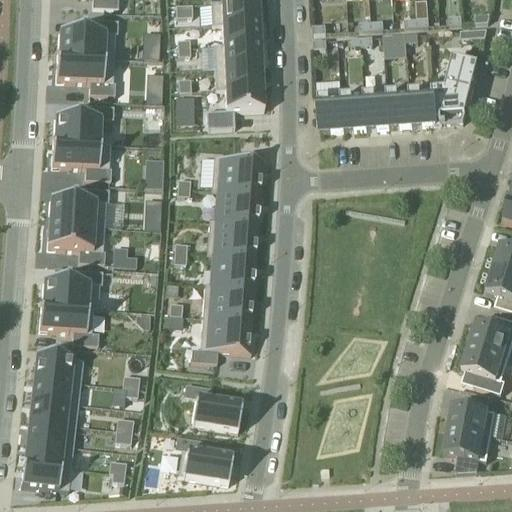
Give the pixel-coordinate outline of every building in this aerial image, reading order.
[(58,0),(58,1),(90,2),(90,15),(116,16),(116,3),(104,2),(104,0),(58,0)] [(218,0),(219,9),(257,8),(256,0),(218,0)] [(257,8),(219,9),(220,31),(258,29),(257,8)] [(186,11),(174,12),(174,19),(186,19),(186,11)] [(488,21),(473,22),(474,30),(487,29),(489,21),(488,21)] [(460,31),(460,23),(448,24),(448,32),(460,31)] [(427,25),(415,26),(415,34),(427,33),(427,25)] [(415,26),(403,27),(403,35),(415,34),(415,26)] [(55,62),(55,63),(102,65),(103,40),(115,41),(116,28),(90,27),(90,39),(57,38),(57,40),(56,40),(56,52),(57,52),(56,62),(55,62)] [(381,28),(369,29),(370,37),(382,36),(381,28)] [(258,29),(220,31),(221,53),(259,51),(258,29)] [(369,29),(357,30),(358,38),(370,37),(369,29)] [(324,40),(324,32),(311,33),(312,41),(324,40)] [(485,36),(459,38),(459,46),(483,45),(484,45),(485,37),(485,36)] [(417,49),(416,41),(404,42),(405,50),(417,49)] [(405,50),(404,42),(392,43),(393,51),(405,50)] [(371,52),(371,44),(359,45),(359,53),(371,52)] [(359,53),(359,45),(347,46),(347,54),(359,53)] [(187,47),(175,47),(176,55),(188,54),(187,47)] [(325,55),(325,47),(312,48),(312,56),(325,55)] [(259,51),(221,53),(222,74),(260,72),(259,51)] [(188,54),(176,55),(176,63),(188,62),(188,54)] [(55,63),(53,88),(87,89),(87,102),(113,103),(113,90),(101,89),(102,65),(55,63)] [(443,94),(431,95),(433,131),(434,131),(434,130),(438,130),(438,131),(461,129),(468,103),(470,103),(474,85),(473,84),(476,70),(451,64),(443,94)] [(260,72),(222,74),(223,96),(261,94),(260,72)] [(188,89),(176,90),(177,98),(189,97),(188,89)] [(224,118),(212,118),(212,131),(238,130),(238,118),(262,116),(261,94),(223,96),(224,118)] [(431,95),(408,97),(410,133),(433,131),(431,95)] [(408,97),(385,98),(388,134),(410,133),(408,97)] [(385,98),(362,100),(365,136),(388,134),(385,98)] [(365,136),(362,100),(340,101),(342,138),(365,136)] [(340,101),(316,103),(318,139),(342,138),(340,101)] [(50,147),(50,148),(98,151),(99,126),(111,126),(112,114),(86,113),(85,125),(53,123),(53,126),(52,126),(51,138),(52,138),(52,147),(50,147)] [(50,148),(49,173),(83,175),(82,187),(108,188),(109,176),(97,175),(98,151),(50,148)] [(206,151),(205,163),(215,164),(215,165),(217,165),(216,165),(214,197),(258,200),(260,168),(263,168),(263,167),(230,165),(231,152),(206,151)] [(176,186),(176,194),(188,195),(188,187),(176,186)] [(176,194),(175,202),(187,203),(188,195),(176,194)] [(47,208),(46,220),(47,220),(46,230),(93,233),(94,209),(106,210),(107,197),(81,195),(80,207),(48,205),(48,208),(47,208)] [(214,197),(212,229),(256,232),(258,200),(214,197)] [(511,208),(506,206),(500,228),(511,231),(511,208)] [(159,227),(144,226),(143,236),(158,237),(159,227)] [(212,229),(210,261),(253,264),(256,232),(212,229)] [(46,230),(45,255),(77,257),(76,270),(102,271),(103,259),(91,258),(93,233),(46,230)] [(173,250),(172,258),(185,259),(185,251),(173,250)] [(511,255),(499,251),(492,275),(511,281),(511,255)] [(172,258),(172,266),(184,267),(185,259),(172,258)] [(210,261),(207,293),(251,296),(253,264),(210,261)] [(125,263),(124,275),(134,276),(134,264),(125,263)] [(511,281),(492,275),(484,299),(498,303),(494,315),(511,320),(511,281)] [(38,311),(38,312),(86,315),(88,291),(100,291),(101,279),(75,277),(74,289),(42,287),(41,290),(41,289),(40,301),(41,302),(40,311),(38,311)] [(207,293),(205,324),(249,328),(251,296),(207,293)] [(38,312),(37,337),(71,339),(70,352),(96,353),(96,341),(84,340),(86,315),(38,312)] [(168,314),(167,322),(179,323),(180,315),(168,314)] [(191,356),(190,369),(216,371),(216,358),(249,361),(249,360),(246,359),(249,328),(205,324),(203,357),(191,356)] [(475,331),(468,354),(507,366),(511,348),(511,329),(496,325),(493,336),(475,331)] [(468,354),(461,377),(500,389),(507,366),(468,354)] [(34,362),(31,384),(69,388),(72,366),(34,362)] [(31,384),(29,406),(67,410),(69,388),(31,384)] [(125,387),(124,395),(136,396),(137,388),(125,387)] [(184,391),(182,404),(194,406),(190,431),(236,439),(240,413),(208,408),(210,395),(184,391)] [(124,395),(123,402),(135,404),(136,396),(124,395)] [(29,406),(26,427),(64,431),(67,410),(29,406)] [(450,412),(446,436),(489,444),(493,420),(450,412)] [(26,427),(24,449),(62,453),(64,431),(26,427)] [(119,430),(118,437),(130,439),(131,431),(119,430)] [(446,437),(442,460),(456,462),(453,480),(475,478),(477,466),(485,468),(489,446),(489,444),(446,436),(446,437)] [(118,437),(117,445),(129,447),(130,439),(118,437)] [(175,444),(173,457),(184,459),(180,484),(226,491),(230,466),(198,460),(200,448),(175,444)] [(24,449),(21,470),(59,474),(62,453),(24,449)] [(21,470),(19,492),(57,497),(59,474),(21,470)] [(112,472),(111,480),(123,482),(124,474),(112,472)] [(111,480),(110,488),(122,489),(123,482),(111,480)]
